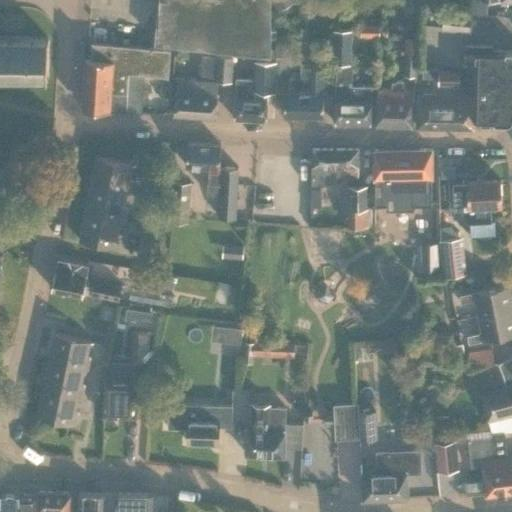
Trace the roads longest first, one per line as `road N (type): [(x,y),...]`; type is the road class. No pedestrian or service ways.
road 1 (residential): [(511,136),(64,119)]
road 2 (residential): [(426,510),(317,509),(230,483),(116,469),(0,470)]
road 3 (residential): [(0,465),(64,119)]
road 4 (residential): [(64,119),(66,36),(41,0)]
